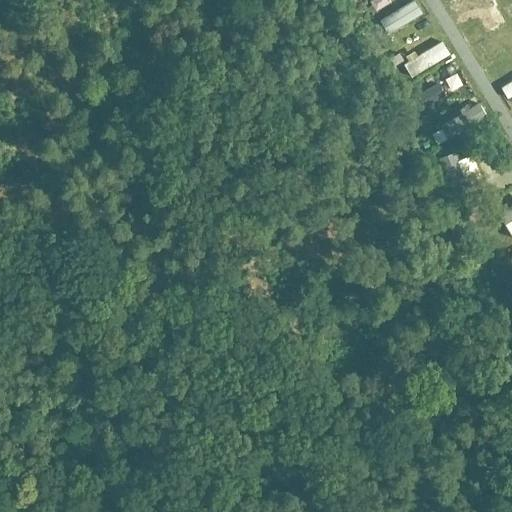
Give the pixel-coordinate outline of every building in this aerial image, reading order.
[(406,0),(404,0),(372,21),(380,34),(415,12),(406,0)] [(425,31),(396,45),(403,60),(432,46),(425,31)] [(399,54),(390,59),(394,65),(403,60),(399,54)] [(490,119),(511,96),(511,77),(481,109),(490,119)] [(437,85),(418,97),(425,109),(444,97),(437,85)] [(455,96),(445,124),(457,129),(468,101),(455,96)]
